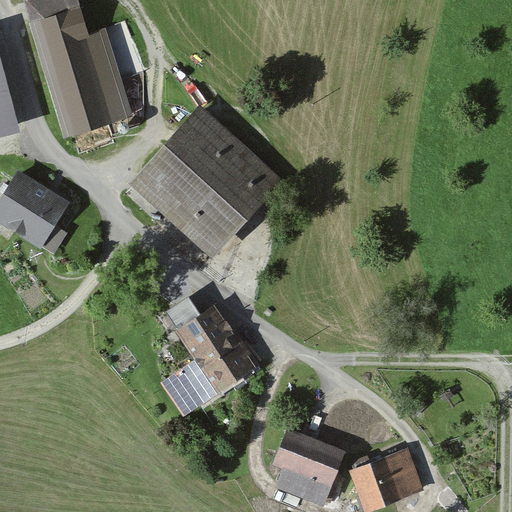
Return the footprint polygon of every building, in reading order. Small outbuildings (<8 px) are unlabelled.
[(90,0),(34,0),(78,142),(129,126),(90,0)] [(0,132),(16,129),(3,57),(0,57),(0,132)] [(285,180),(210,111),(148,177),(223,247),(285,180)] [(82,204),(27,170),(1,213),(57,246),(82,204)] [(223,305),(186,329),(223,386),(259,363),(223,305)] [(217,394),(197,361),(170,377),(190,410),(217,394)] [(350,450),(293,429),(281,461),(338,482),(350,450)] [(410,450),(360,469),(376,508),(425,488),(410,450)]
